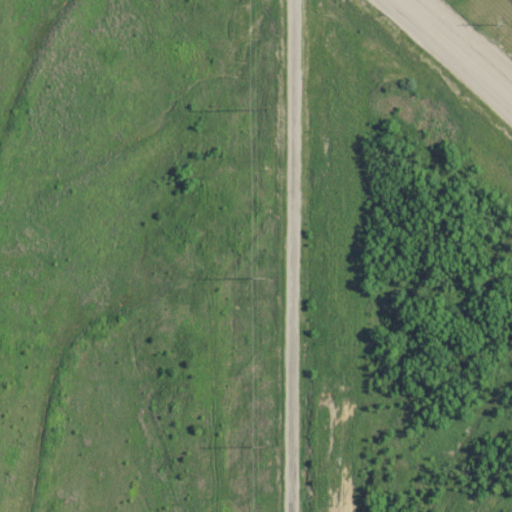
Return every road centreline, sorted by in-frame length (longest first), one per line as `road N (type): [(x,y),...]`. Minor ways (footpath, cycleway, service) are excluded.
road 1 (residential): [(289,511),(290,0)]
road 2 (residential): [(511,103),(391,0)]
